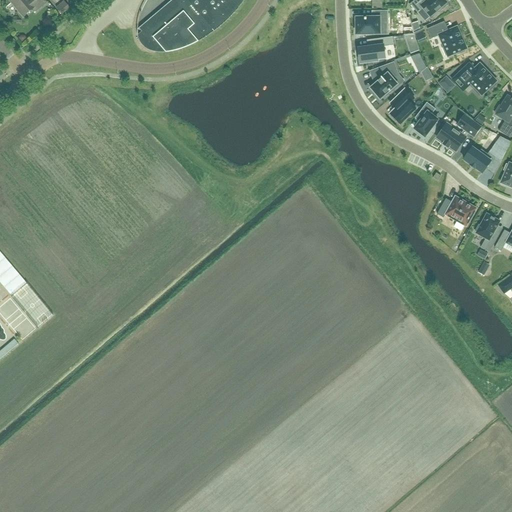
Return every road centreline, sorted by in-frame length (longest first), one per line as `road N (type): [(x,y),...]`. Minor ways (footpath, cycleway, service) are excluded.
road 1 (residential): [(511,208),(377,125),(349,78),(340,0)]
road 2 (unclassified): [(27,78),(68,56),(144,69),(182,66),(230,41),(264,0)]
